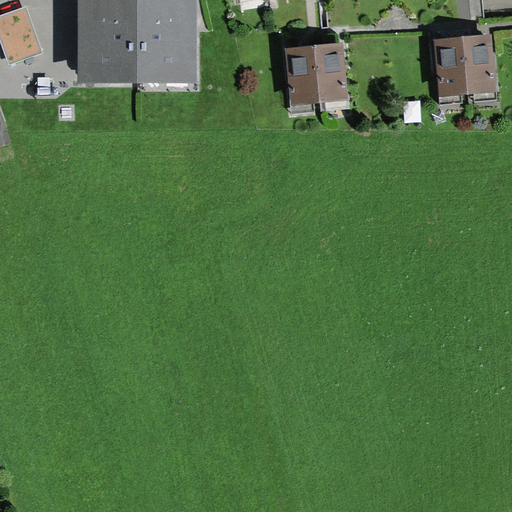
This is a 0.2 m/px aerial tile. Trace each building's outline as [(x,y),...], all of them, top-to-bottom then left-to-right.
[(55,52),(91,39),(76,0),(20,0),(0,7),(0,49),(17,98),(80,75),(72,53),(58,58),(55,52)] [(486,37),(463,40),(467,93),(490,91),(488,68),(494,68),(493,56),(488,57),(486,37)] [(444,95),(467,93),(463,40),(439,42),(440,61),(435,61),(436,73),(442,72),(444,95)] [(338,46),(314,48),(319,101),(342,99),(340,77),(346,76),(345,65),(340,65),(338,46)] [(296,104),(319,101),(314,48),(290,50),(292,70),(287,70),(288,82),(294,81),(296,104)]
